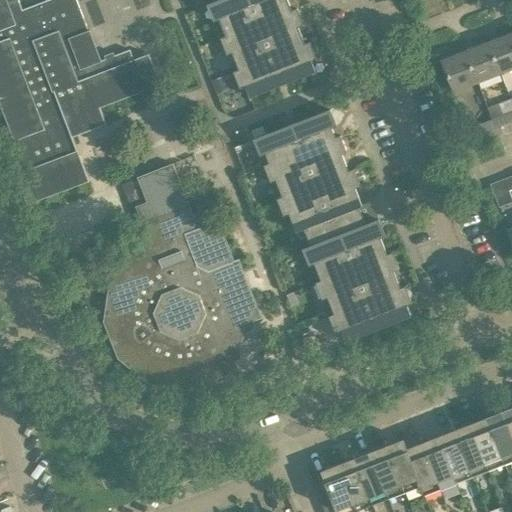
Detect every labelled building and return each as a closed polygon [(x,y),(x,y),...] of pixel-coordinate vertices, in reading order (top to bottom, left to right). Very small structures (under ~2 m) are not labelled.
[(0,0),(0,104),(25,170),(15,173),(27,205),(89,182),(72,138),(106,125),(99,108),(161,85),(149,54),(135,59),(131,49),(100,61),(77,0),(48,0),(22,10),(18,0),(0,0)] [(215,0),(216,1),(212,2),(249,97),(279,86),(274,74),(282,71),(287,83),(314,72),(286,0),(215,0)] [(500,73),(511,68),(511,37),(511,34),(488,43),(500,73)] [(477,82),(500,73),(488,43),(465,52),(477,82)] [(477,82),(465,52),(441,61),(453,91),(477,82)] [(488,108),(492,119),(491,119),(495,128),(511,121),(511,105),(510,100),(488,108)] [(259,136),(260,139),(299,240),(307,236),(311,246),(308,247),(345,342),(373,331),(368,319),(376,316),(381,329),(410,317),(370,214),(361,206),(324,111),(295,122),(299,133),(292,136),(288,125),(259,136)] [(495,128),(491,119),(467,129),(471,137),(495,128)] [(260,123),(249,127),(252,135),(263,130),(260,123)] [(137,176),(138,178),(122,184),(130,208),(137,206),(153,246),(135,252),(111,283),(110,293),(117,294),(114,312),(107,311),(105,321),(122,360),(130,366),(135,360),(149,371),(144,377),(150,382),(188,387),(198,384),(195,377),(212,370),(215,377),(238,368),(235,361),(242,358),(240,354),(240,350),(241,344),(244,337),(249,331),(255,328),(253,321),(260,318),(237,260),(233,262),(216,221),(211,223),(206,209),(193,214),(174,162),(137,176)] [(511,189),(511,176),(503,180),(507,192),(511,189)] [(291,342),(297,360),(309,356),(303,339),(291,342)] [(511,408),(502,413),(511,439),(511,408)] [(511,439),(502,413),(485,419),(504,465),(511,462),(511,439)] [(485,419),(470,425),(488,472),(504,465),(485,419)] [(470,425),(454,431),(472,478),(488,472),(470,425)] [(454,431),(438,438),(456,484),(472,478),(454,431)] [(438,438),(422,444),(440,490),(456,484),(438,438)] [(385,447),(403,494),(420,488),(421,487),(405,450),(406,450),(402,440),(385,447)] [(422,444),(406,450),(405,450),(421,487),(420,488),(423,497),(440,490),(422,444)] [(385,447),(369,453),(388,500),(403,494),(385,447)] [(369,453),(353,459),(371,506),(388,500),(369,453)] [(353,459),(337,465),(355,511),(357,511),(371,506),(353,459)] [(355,511),(337,465),(320,472),(322,475),(311,480),(323,511),(331,511),(336,510),(336,511),(355,511)]
